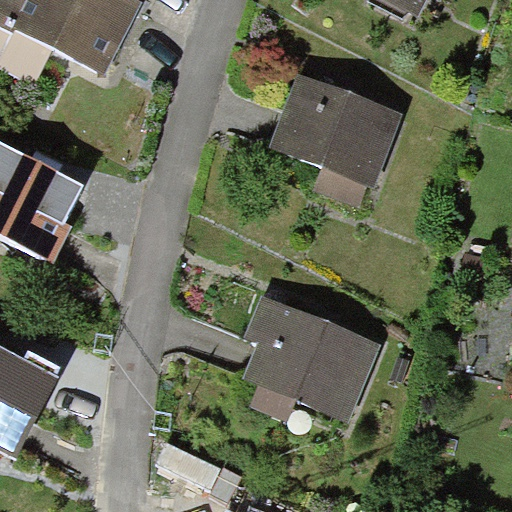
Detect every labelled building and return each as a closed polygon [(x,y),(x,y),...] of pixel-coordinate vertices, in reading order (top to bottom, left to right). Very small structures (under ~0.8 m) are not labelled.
[(153,16),(121,0),(0,0),(0,31),(114,91),(153,16)] [(440,0),(379,0),(428,25),(440,0)] [(407,127),(303,90),(279,157),(383,194),(407,127)] [(94,198),(0,152),(0,241),(59,270),(94,198)] [(388,348),(273,301),(254,347),(267,352),(253,387),(355,428),(388,348)] [(62,390),(0,363),(0,440),(34,455),(62,390)] [(36,511),(50,486),(0,461),(0,504),(16,511),(36,511)]
